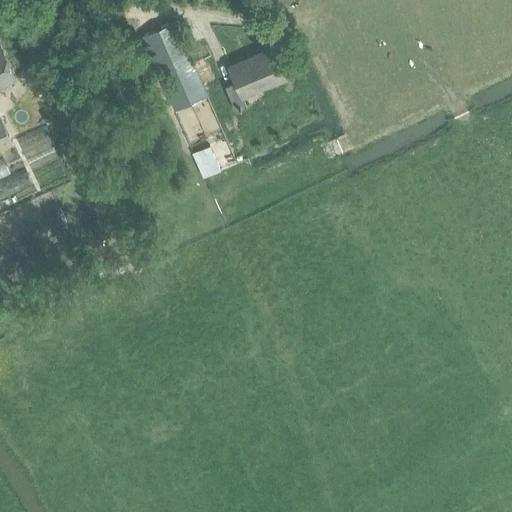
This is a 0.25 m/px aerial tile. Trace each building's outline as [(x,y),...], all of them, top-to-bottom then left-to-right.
[(175,109),(207,95),(175,22),(143,36),(175,109)] [(0,85),(16,78),(0,43),(0,85)] [(205,46),(198,49),(203,60),(209,57),(205,46)] [(242,96),(285,77),(272,47),(229,66),(235,81),(224,86),(235,111),(247,106),(242,96)] [(0,147),(11,143),(0,118),(0,147)] [(194,151),(204,175),(220,168),(210,144),(194,151)] [(0,198),(32,183),(26,170),(0,182),(0,198)]
